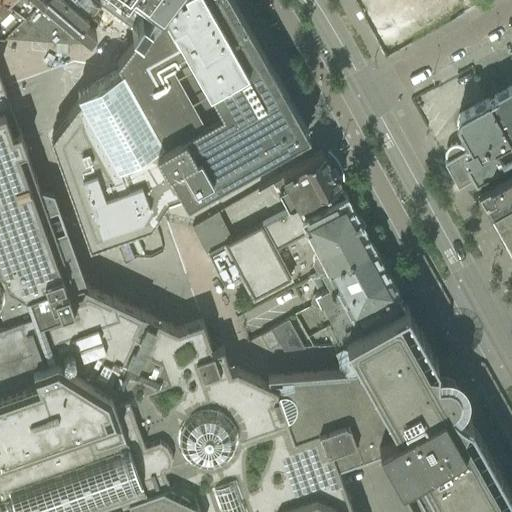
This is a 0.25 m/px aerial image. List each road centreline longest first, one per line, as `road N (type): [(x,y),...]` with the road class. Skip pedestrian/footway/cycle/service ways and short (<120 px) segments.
road 1 (tertiary): [(511,364),(366,95)]
road 2 (residential): [(511,16),(366,95)]
